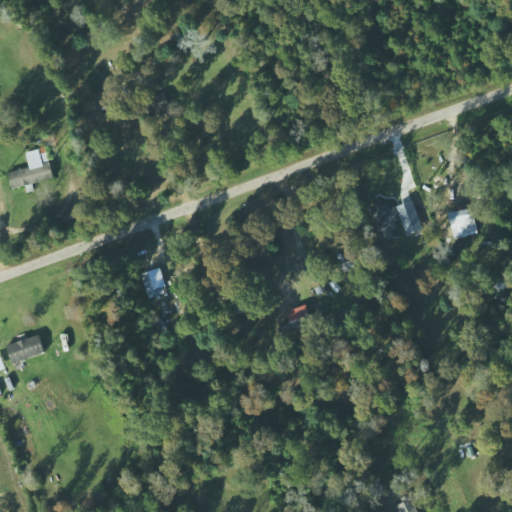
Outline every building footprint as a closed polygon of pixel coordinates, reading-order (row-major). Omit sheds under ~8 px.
[(14,189),(32,185),(32,184),(56,179),(52,162),(48,162),(45,148),(28,152),(32,168),(11,172),(14,189)] [(397,238),(392,227),(404,222),(398,206),(390,209),(385,198),(371,204),(387,242),(397,238)] [(420,216),(415,200),(399,206),(405,222),(420,216)] [(478,234),(476,209),(452,211),(455,236),(478,234)] [(169,288),(163,268),(144,274),(150,294),(169,288)] [(289,321),(283,322),(284,325),(322,314),(319,303),(286,312),(289,321)] [(48,353),(42,335),(9,346),(15,364),(48,353)] [(0,359),(0,372),(9,370),(5,358),(0,359)] [(420,511),(416,497),(400,502),(402,511),(420,511)]
